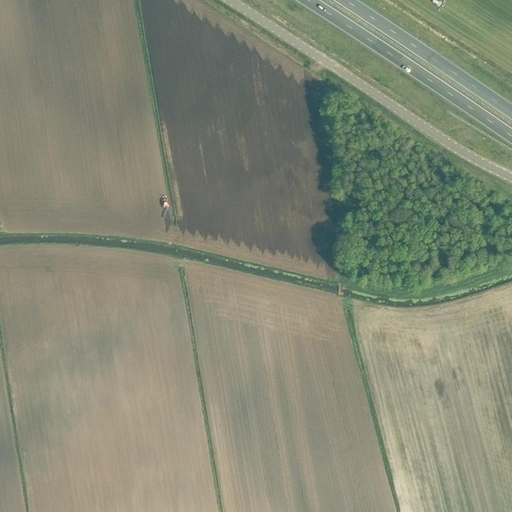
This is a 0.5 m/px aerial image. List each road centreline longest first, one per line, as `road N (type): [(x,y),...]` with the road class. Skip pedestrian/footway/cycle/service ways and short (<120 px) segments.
road 1 (unclassified): [(511,179),(227,0)]
road 2 (trunk): [(306,0),(511,137)]
road 3 (trunk): [(511,113),(343,0)]
